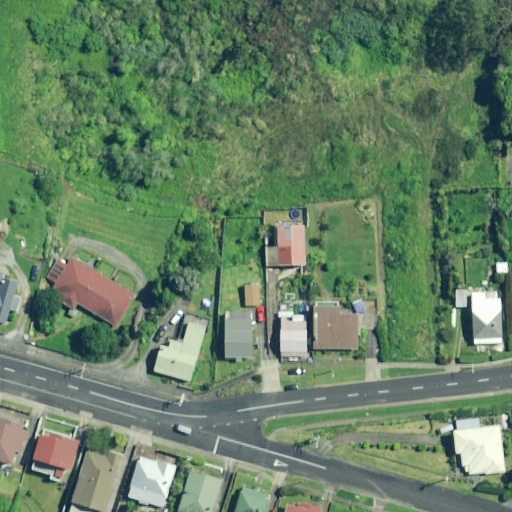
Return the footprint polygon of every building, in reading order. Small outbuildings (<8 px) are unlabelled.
[(304,226),(277,226),(277,246),(266,247),(266,266),(304,265),(304,226)] [(67,265),(58,259),(46,279),(55,284),(53,289),(62,295),(58,301),(73,310),(76,304),(114,326),(133,294),(72,257),(67,265)] [(4,273),(0,271),(0,322),(5,324),(9,310),(17,313),(21,299),(13,296),(17,283),(2,278),(4,273)] [(260,285),(245,285),(245,305),(260,305),(260,285)] [(466,290),(455,291),(456,307),(467,306),(466,290)] [(473,344),(501,343),(500,300),(496,300),(496,292),(472,293),(473,344)] [(338,303),(315,302),(313,348),(357,350),(358,316),(338,315),(338,303)] [(307,315),(308,305),(296,305),(296,315),(307,315)] [(234,358),(234,362),(241,362),(241,358),(251,359),(253,314),(226,314),(224,358),(234,358)] [(307,318),(282,317),(280,356),(305,357),(307,318)] [(205,327),(189,323),(183,343),(171,340),(169,348),(161,346),(154,371),(190,381),(205,327)] [(379,327),(361,328),(361,358),(379,358),(379,327)] [(0,419),(0,461),(11,464),(14,451),(19,453),(26,427),(0,419)] [(468,471),(468,474),(484,473),(484,474),(504,472),(499,426),(479,428),(478,419),(456,421),(457,431),(453,432),(456,453),(460,453),(462,466),(464,466),(464,471),(468,471)] [(76,443),(41,433),(30,469),(50,475),(49,479),(65,484),(76,443)] [(105,511),(122,457),(88,447),(72,502),(103,511),(105,511)] [(174,466),(139,457),(128,497),(163,507),(174,466)] [(212,511),(221,480),(190,471),(177,511),(212,511)] [(263,511),(269,496),(242,487),(234,511),(263,511)] [(318,511),(320,507),(300,502),(299,507),(286,504),(284,511),(318,511)]
